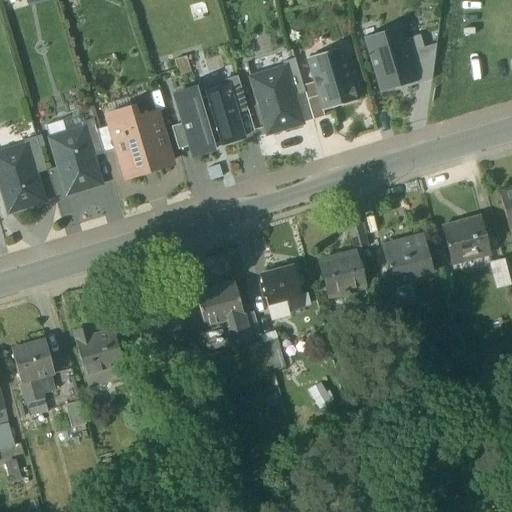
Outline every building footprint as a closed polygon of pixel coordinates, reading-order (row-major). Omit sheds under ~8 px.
[(400,27),(363,38),(380,94),(416,83),(404,40),(400,27)] [(420,35),(404,40),(416,83),(417,85),(432,81),(436,45),(424,48),(420,35)] [(314,83),(323,111),(357,101),(341,48),(307,59),(314,83)] [(174,61),(179,77),(190,73),(186,57),(174,61)] [(284,68),(293,97),(305,93),(302,86),(294,59),(282,63),(284,68)] [(250,79),(267,134),(301,124),(293,97),(284,68),(250,79)] [(227,86),(236,115),(247,111),(237,77),(223,81),(225,87),(227,86)] [(323,111),(314,83),(302,86),(305,93),(313,121),(324,117),(323,111)] [(189,147),(192,157),(214,150),(213,146),(220,144),(220,145),(243,138),(236,115),(227,86),(225,87),(205,93),(205,94),(197,96),(195,89),(174,96),(182,124),(189,147)] [(118,149),(126,177),(169,164),(155,115),(135,121),(131,111),(108,118),(111,126),(118,149)] [(83,129),(92,158),(103,154),(103,153),(96,130),(93,120),(80,123),(82,129),(83,129)] [(171,127),(178,150),(189,147),(182,124),(171,127)] [(96,130),(103,153),(118,149),(111,126),(96,130)] [(49,139),(66,195),(100,185),(92,158),(83,129),(82,129),(49,139)] [(26,146),(34,175),(46,171),(36,137),(23,141),(25,146),(26,146)] [(0,184),(8,212),(43,202),(34,175),(26,146),(25,146),(0,153),(0,184)] [(207,169),(210,181),(222,177),(219,166),(207,169)] [(500,195),(509,228),(510,228),(511,227),(511,188),(505,190),(506,194),(500,195)] [(442,229),(452,263),(487,254),(490,253),(485,236),(480,219),(442,229)] [(348,227),(354,249),(367,245),(361,224),(348,227)] [(487,254),(489,263),(504,259),(497,233),(485,236),(490,253),(487,254)] [(383,249),(391,280),(430,269),(422,238),(383,249)] [(319,262),(328,298),(365,288),(355,252),(319,262)] [(511,285),(504,259),(489,263),(496,289),(511,285)] [(289,298),(292,310),(304,307),(294,269),(260,278),(267,304),(289,298)] [(430,269),(391,280),(392,283),(431,273),(430,269)] [(227,321),(234,345),(250,340),(243,315),(233,281),(222,285),(222,288),(195,295),(204,327),(227,321)] [(380,290),(387,316),(402,312),(395,286),(380,290)] [(101,301),(108,325),(117,322),(122,320),(115,297),(101,301)] [(294,315),(292,310),(289,298),(267,304),(272,321),(294,315)] [(260,338),(260,337),(253,313),(243,315),(250,340),(260,338)] [(137,325),(145,354),(182,344),(174,315),(137,325)] [(117,322),(119,330),(125,328),(123,320),(122,320),(117,322)] [(75,342),(87,387),(92,386),(90,376),(107,371),(109,381),(126,377),(113,331),(91,337),(89,329),(73,333),(76,342),(75,342)] [(260,338),(262,344),(277,340),(275,332),(260,337),(260,338)] [(284,366),(277,340),(262,344),(269,371),(284,366)] [(11,350),(25,404),(44,399),(38,379),(54,374),(44,341),(11,350)] [(200,358),(207,383),(232,376),(225,351),(200,358)] [(90,376),(92,386),(109,381),(107,371),(90,376)] [(322,382),(309,388),(318,405),(331,399),(322,382)] [(25,404),(29,417),(47,412),(44,399),(25,404)] [(65,406),(71,429),(85,425),(79,402),(65,406)] [(0,446),(11,444),(6,426),(0,427),(0,446)] [(20,481),(16,464),(5,466),(10,483),(20,481)]
